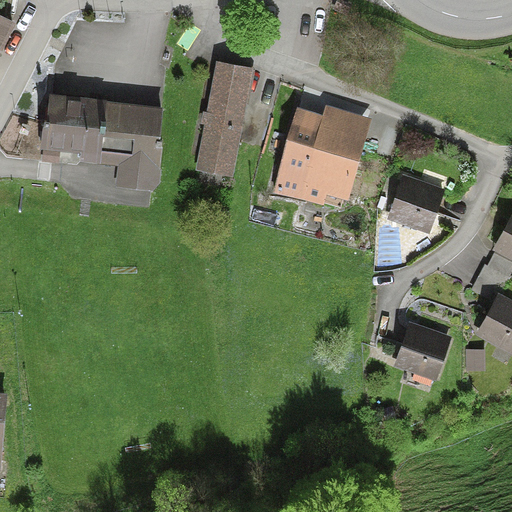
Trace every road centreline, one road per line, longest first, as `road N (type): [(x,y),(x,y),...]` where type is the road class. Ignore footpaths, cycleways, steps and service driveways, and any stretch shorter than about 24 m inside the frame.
road 1 (residential): [(189,0),(251,49),(501,160)]
road 2 (residential): [(501,160),(454,245),(402,279),(383,340)]
